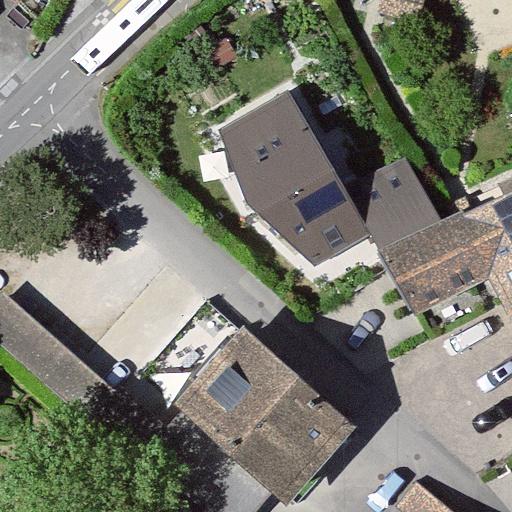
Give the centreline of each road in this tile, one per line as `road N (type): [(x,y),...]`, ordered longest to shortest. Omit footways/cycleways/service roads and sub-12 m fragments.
road 1 (residential): [(35,109),(478,511)]
road 2 (residential): [(138,0),(35,109)]
